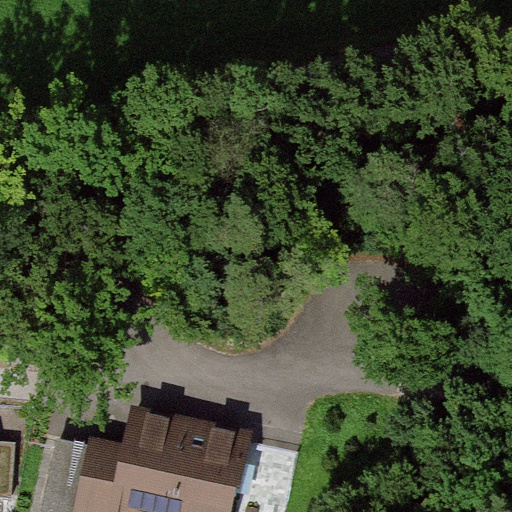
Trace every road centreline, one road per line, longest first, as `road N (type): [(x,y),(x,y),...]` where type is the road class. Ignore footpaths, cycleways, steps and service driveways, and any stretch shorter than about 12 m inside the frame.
road 1 (unclassified): [(0,158),(406,64),(511,49)]
road 2 (track): [(0,375),(417,385),(511,400)]
